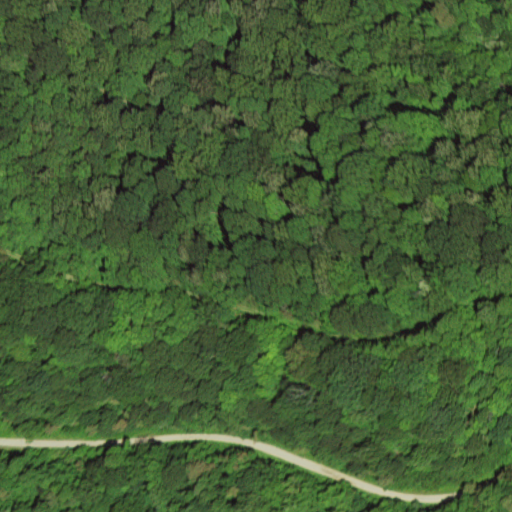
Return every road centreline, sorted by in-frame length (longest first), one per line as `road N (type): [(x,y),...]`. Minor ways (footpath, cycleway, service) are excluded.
road 1 (residential): [(511,295),(483,292),(396,330),(336,331),(185,287),(75,278),(0,246)]
road 2 (residential): [(0,443),(198,434),(424,496),(459,494),(511,470)]
